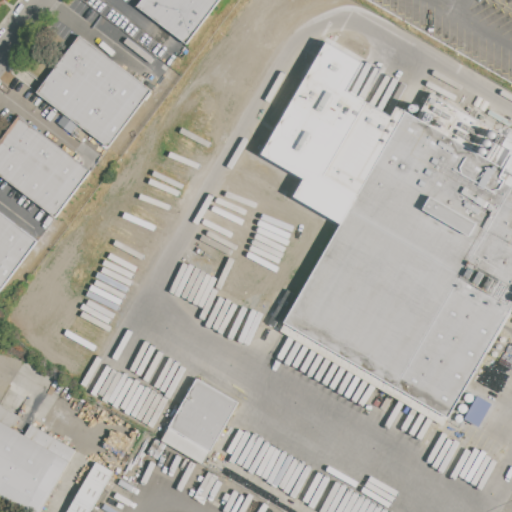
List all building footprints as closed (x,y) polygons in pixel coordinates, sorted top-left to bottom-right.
[(218,0),(186,43),(138,6),(143,0),(218,0)] [(79,36),(151,90),(110,145),(38,91),(79,36)] [(286,321),(406,113),(511,174),(511,308),(451,416),(286,321)] [(0,141),(20,115),(91,170),(56,216),(0,173),(0,141)] [(0,213),(37,241),(0,289),(0,213)] [(197,379),(239,403),(204,465),(162,440),(197,379)] [(0,404),(21,416),(14,427),(25,433),(31,423),(77,451),(41,511),(25,511),(0,497),(0,404)] [(67,511),(89,511),(112,470),(95,461),(67,511)]
